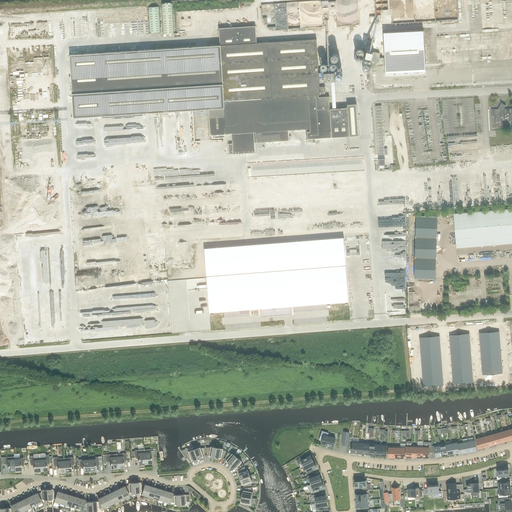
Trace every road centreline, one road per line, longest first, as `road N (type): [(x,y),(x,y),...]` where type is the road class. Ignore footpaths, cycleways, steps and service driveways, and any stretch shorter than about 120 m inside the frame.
road 1 (unclassified): [(0,352),(511,313)]
road 2 (unknown): [(0,423),(393,391),(407,381),(403,322)]
road 3 (unknown): [(70,166),(63,46),(194,41),(248,21),(274,37),(333,41),(363,96)]
road 4 (unknown): [(480,91),(476,185),(371,195)]
road 5 (residential): [(190,482),(129,475),(82,490),(48,481),(0,497)]
road 6 (residential): [(511,459),(438,477),(348,472)]
road 7 (residential): [(348,458),(431,462),(511,445)]
road 8 (unknown): [(73,299),(159,292),(165,340)]
road 9 (unknown): [(53,239),(23,247),(29,350)]
